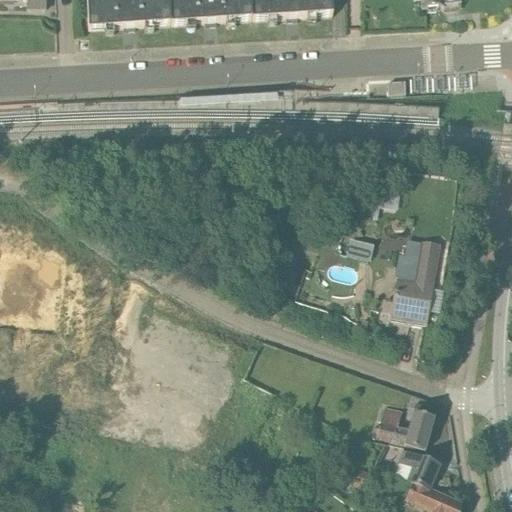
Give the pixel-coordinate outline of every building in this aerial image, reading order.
[(0,0),(0,3),(27,4),(27,13),(45,13),(44,0),(0,0)] [(134,31),(169,29),(167,0),(86,0),(88,33),(124,31),(124,34),(134,33),(134,31)] [(215,26),(250,24),(249,0),(167,0),(169,29),(205,27),(205,29),(216,29),(215,26)] [(249,0),(250,24),(286,22),(286,25),(296,24),(296,22),(332,20),(330,0),(249,0)] [(421,0),(422,11),(425,11),(425,12),(428,14),(436,14),(438,11),(438,9),(441,9),(441,6),(458,4),(457,0),(421,0)] [(280,103),(279,95),(182,100),(183,108),(280,103)] [(375,209),(380,209),(400,212),(402,190),(378,187),(375,209)] [(383,317),(391,318),(390,324),(424,330),(438,248),(421,245),(414,284),(397,282),(394,303),(386,301),(383,317)] [(0,277),(45,281),(48,252),(0,246),(0,277)] [(0,307),(42,311),(45,281),(0,277),(0,307)] [(235,337),(186,310),(172,337),(213,359),(214,358),(219,348),(226,351),(225,352),(227,353),(235,337)] [(366,332),(368,324),(362,322),(360,330),(366,332)] [(52,338),(26,324),(0,370),(0,373),(14,382),(15,380),(14,380),(18,373),(28,379),(29,380),(52,338)] [(172,337),(159,361),(158,362),(175,372),(207,389),(215,375),(213,374),(207,371),(213,360),(213,359),(172,337)] [(51,402),(77,352),(52,338),(29,380),(30,380),(41,386),(38,392),(37,392),(36,394),(51,402)] [(259,350),(254,347),(250,355),(251,355),(254,357),(255,357),(259,350)] [(51,402),(65,409),(66,408),(65,407),(69,401),(80,407),(80,408),(103,366),(77,352),(51,402)] [(88,420),(87,422),(102,429),(102,430),(103,428),(109,432),(111,421),(108,419),(129,381),(129,380),(103,366),(80,408),(81,408),(92,414),(89,420),(88,420)] [(207,389),(175,372),(161,397),(203,420),(203,419),(209,408),(215,412),(217,413),(218,411),(224,400),(225,399),(207,389)] [(202,421),(203,420),(161,397),(155,409),(152,415),(147,424),(196,451),(197,448),(203,438),(205,435),(203,434),(202,435),(196,432),(202,421)] [(258,408),(254,406),(250,413),(254,415),(258,408)] [(45,412),(38,408),(36,412),(35,413),(42,417),(45,412)] [(405,450),(405,449),(424,454),(433,421),(413,416),(409,433),(397,430),(402,415),(384,410),(375,442),(405,450)] [(52,416),(45,412),(42,417),(49,420),(50,420),(52,416)] [(243,433),(239,431),(239,430),(235,437),(235,438),(239,440),(243,433)] [(239,440),(235,438),(235,437),(231,444),(235,447),(239,440)] [(413,487),(413,486),(428,494),(439,468),(420,461),(402,453),(398,466),(411,472),(406,484),(413,487)] [(359,471),(351,488),(364,494),(372,477),(359,471)] [(459,511),(460,511),(428,494),(413,486),(413,487),(403,505),(417,511),(459,511)]
